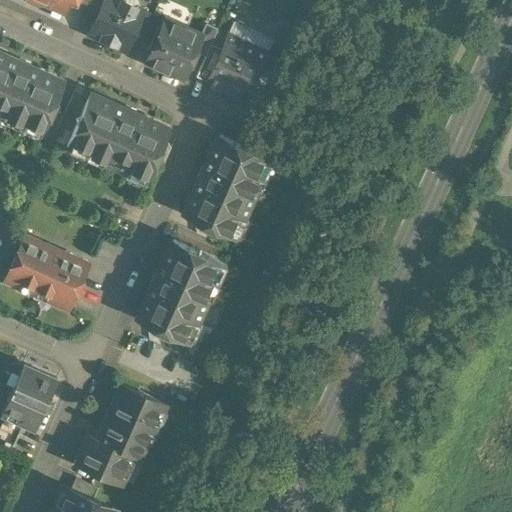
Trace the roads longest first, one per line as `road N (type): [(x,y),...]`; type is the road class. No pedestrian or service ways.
road 1 (secondary): [(285,511),(511,22)]
road 2 (residential): [(0,24),(200,112),(88,367)]
road 3 (unclassified): [(511,191),(493,178),(342,511)]
road 4 (residential): [(88,367),(25,511)]
